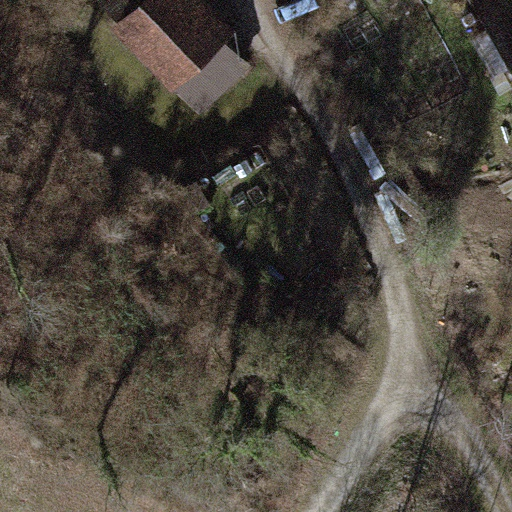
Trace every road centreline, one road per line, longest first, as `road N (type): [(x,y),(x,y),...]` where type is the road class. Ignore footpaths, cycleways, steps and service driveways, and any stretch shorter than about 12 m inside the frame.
road 1 (track): [(255,0),(306,75),(380,214),(400,360)]
road 2 (track): [(400,360),(473,436),(506,511)]
road 3 (track): [(400,360),(305,511)]
